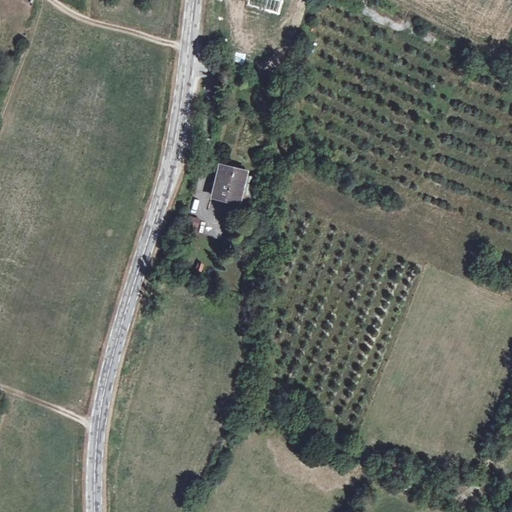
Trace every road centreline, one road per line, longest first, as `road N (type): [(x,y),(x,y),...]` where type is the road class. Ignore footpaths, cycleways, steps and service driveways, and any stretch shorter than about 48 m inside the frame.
road 1 (secondary): [(192,0),(175,136),(100,405),(94,511)]
road 2 (track): [(188,46),(94,23),(51,0)]
